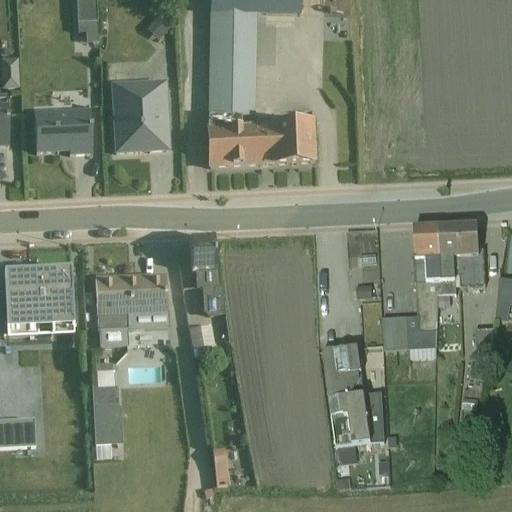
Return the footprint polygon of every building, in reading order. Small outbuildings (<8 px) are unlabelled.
[(211,0),(211,117),(257,118),(258,18),(303,18),(303,0),(211,0)] [(114,3),(93,3),(93,42),(115,41),(114,3)] [(18,96),(33,97),(34,68),(19,67),(18,96)] [(111,159),(167,156),(163,86),(107,89),(111,159)] [(30,162),(89,159),(87,115),(28,117),(30,162)] [(206,171),(318,169),(317,128),(206,130),(206,171)] [(433,263),(432,232),(404,233),(405,263),(433,263)] [(433,263),(469,262),(469,232),(432,232),(433,263)] [(183,292),(212,290),(209,243),(180,245),(183,292)] [(10,347),(82,344),(80,276),(8,278),(10,347)] [(240,333),(238,278),(217,278),(219,333),(240,333)] [(89,318),(162,317),(161,279),(89,280),(89,318)] [(388,292),(373,292),(373,306),(388,306),(388,292)] [(399,328),(400,358),(420,357),(421,371),(452,370),(451,341),(435,341),(435,327),(399,328)] [(225,334),(205,337),(209,361),(228,358),(225,334)] [(327,386),(359,381),(354,351),(322,357),(327,386)] [(135,394),(109,394),(110,462),(137,462),(135,394)] [(54,430),(10,431),(11,462),(55,461),(54,430)] [(230,494),(245,494),(244,457),(229,457),(230,494)]
